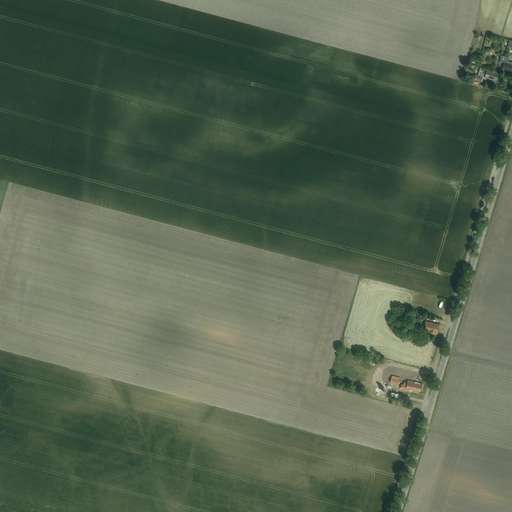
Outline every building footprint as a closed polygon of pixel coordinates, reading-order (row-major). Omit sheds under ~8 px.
[(511,62),(508,62),(509,58),(501,56),(499,64),(503,65),(502,69),(511,71),(511,62)] [(483,77),(499,81),(501,75),(496,74),(496,72),(480,68),(478,76),(475,75),(473,80),(481,83),(483,77)] [(438,332),(439,325),(426,321),(423,332),(435,335),(436,332),(438,332)] [(420,326),(410,324),(409,331),(418,333),(420,326)] [(398,385),(400,378),(392,376),(391,378),(389,378),(388,382),(390,383),(389,383),(388,389),(392,390),(393,384),(398,385)] [(421,390),(423,384),(408,380),(407,385),(402,384),(401,389),(416,392),(416,391),(419,392),(419,390),(421,390)]
